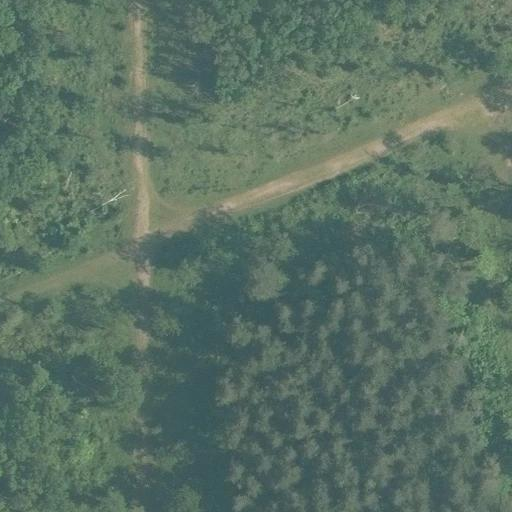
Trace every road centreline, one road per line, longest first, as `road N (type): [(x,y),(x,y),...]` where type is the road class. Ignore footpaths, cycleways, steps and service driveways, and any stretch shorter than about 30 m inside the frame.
road 1 (track): [(134,511),(137,245),(511,85)]
road 2 (track): [(137,245),(0,300)]
